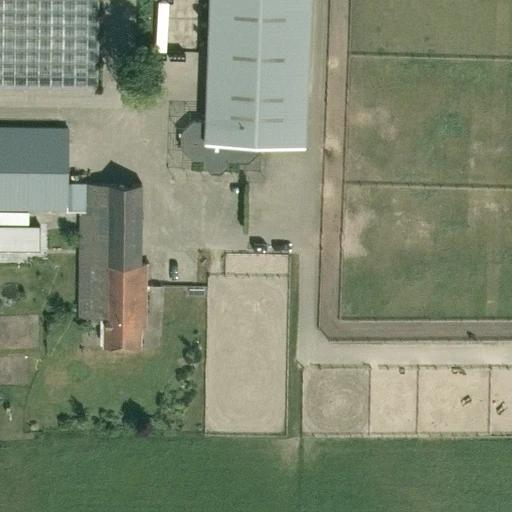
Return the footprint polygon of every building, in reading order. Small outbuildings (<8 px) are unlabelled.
[(0,0),(0,85),(98,86),(99,0),(0,0)] [(193,119),(181,130),(180,147),(192,159),(204,160),(204,165),(211,172),(221,172),(228,165),(228,161),(248,161),(260,150),(261,142),(304,143),(309,0),(209,0),(205,119),(193,119)] [(160,16),(160,49),(173,49),(173,17),(160,16)] [(176,28),(176,52),(193,52),(193,28),(176,28)] [(0,118),(29,119),(29,106),(0,105),(0,118)] [(67,181),(67,126),(0,125),(0,207),(80,209),(79,316),(103,316),(103,345),(140,345),(140,317),(146,317),(146,262),(140,262),(141,182),(67,181)] [(0,247),(40,248),(40,224),(0,223),(0,247)]
